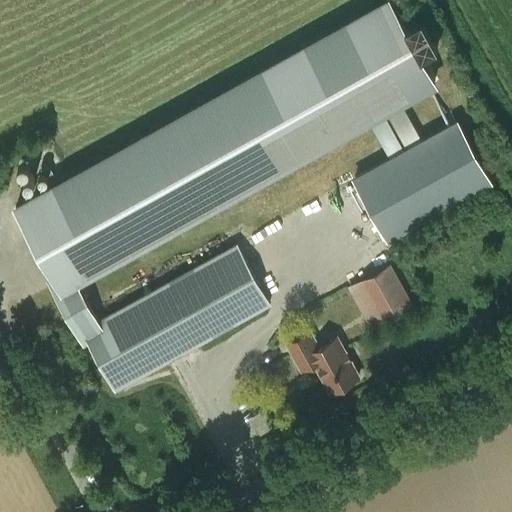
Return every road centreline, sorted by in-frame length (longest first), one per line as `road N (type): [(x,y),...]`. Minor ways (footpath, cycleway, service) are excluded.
road 1 (tertiary): [(206,511),(511,356)]
road 2 (unclassified): [(102,511),(0,328)]
